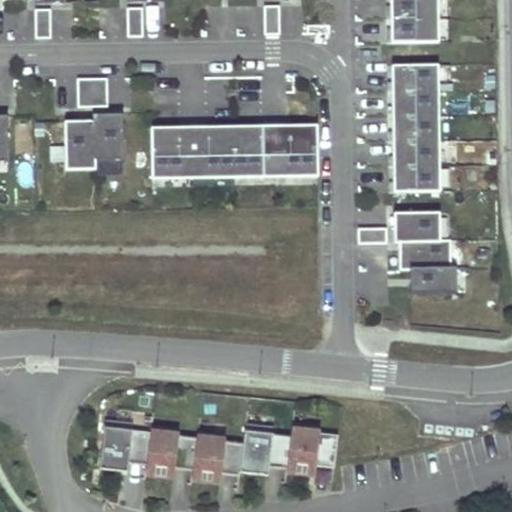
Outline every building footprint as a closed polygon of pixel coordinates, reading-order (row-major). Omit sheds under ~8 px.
[(388,0),(389,43),(437,43),(437,21),(436,0),(388,0)] [(279,35),(279,6),(263,6),(263,35),(279,35)] [(142,37),(142,9),(126,9),(126,38),(142,37)] [(50,39),(50,10),(34,10),(35,39),(50,39)] [(437,64),(389,66),(392,192),(438,191),(438,166),(438,141),(438,116),(438,92),(437,64)] [(107,108),(106,79),(76,80),(77,108),(107,108)] [(121,159),(120,115),(92,115),(92,121),(64,122),(64,170),(94,170),(94,160),(121,159)] [(287,178),(286,126),(262,127),(262,178),(275,178),(287,178)] [(317,177),(316,126),(286,126),(287,178),(317,177)] [(205,179),(204,127),(180,128),(181,179),(194,179),(205,179)] [(262,178),(262,127),(204,127),(205,179),(234,179),(262,178)] [(181,179),(180,128),(150,128),(151,180),(181,179)] [(439,212),(392,213),(393,243),(398,243),(398,270),(409,270),(409,293),(456,293),(455,267),(450,267),(449,240),(440,240),(439,212)] [(385,229),(357,230),(358,244),(386,244),(385,229)] [(147,465),(151,432),(133,430),(133,425),(105,421),(100,468),(116,470),(117,461),(129,463),(147,465)] [(334,468),(338,435),(320,433),(320,428),(293,424),(291,436),(288,469),(287,472),(303,473),(304,465),(316,466),(334,468)] [(288,469),(291,436),(273,434),(273,428),(246,425),(244,443),(240,472),(256,474),(257,466),(269,467),(288,469)] [(193,470),(197,437),(179,435),(180,430),(152,427),(151,432),(147,465),(146,473),(162,475),(163,467),(175,468),(193,470)] [(240,472),(244,443),(225,440),(226,435),(198,432),(197,437),(193,470),(193,479),(209,481),(210,472),(221,474),(240,476),(240,472)] [(128,471),(129,463),(117,461),(116,470),(128,471)] [(315,475),(316,466),(304,465),(303,473),(315,475)] [(268,475),(269,467),(257,466),(256,474),(268,475)] [(174,477),(175,468),(163,467),(162,475),(174,477)] [(220,482),(221,474),(210,472),(209,481),(220,482)]
